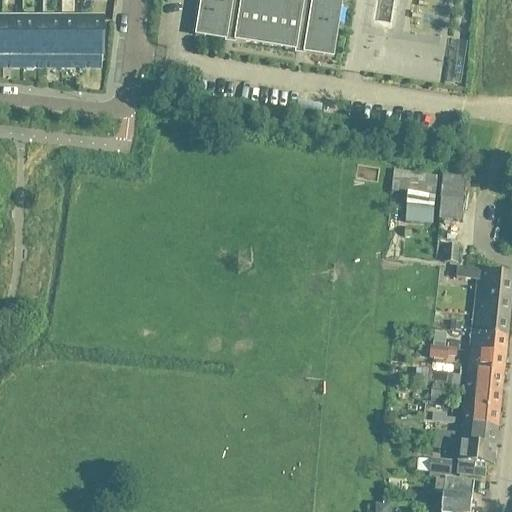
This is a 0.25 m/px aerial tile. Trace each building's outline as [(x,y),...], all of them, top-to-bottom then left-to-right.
[(340,0),(201,0),(195,35),(194,34),(194,35),(225,41),(226,38),(234,40),(234,42),(295,52),(295,50),(303,51),(303,53),(333,58),(333,57),(332,57),(340,0)] [(2,22),(2,59),(22,59),(22,22),(2,22)] [(22,22),(22,59),(41,59),(41,22),(22,22)] [(41,22),(41,59),(61,59),(61,22),(41,22)] [(61,22),(61,59),(81,59),(81,22),(61,22)] [(81,22),(81,59),(101,59),(103,59),(103,22),(81,22)] [(406,195),(405,223),(429,224),(436,177),(393,171),(390,193),(406,195)] [(442,177),(438,220),(463,222),(463,178),(449,177),(442,177)] [(445,246),(443,263),(457,264),(459,247),(445,246)] [(509,296),(511,275),(487,273),(478,272),(478,270),(457,268),(456,279),(476,280),(475,293),(509,296)] [(507,315),(509,296),(475,293),(473,312),(507,315)] [(503,337),(505,319),(470,315),(468,334),(503,337)] [(450,321),(449,331),(462,332),(463,322),(450,321)] [(501,357),(503,337),(468,334),(466,353),(501,357)] [(448,340),(447,349),(459,350),(460,342),(448,340)] [(448,351),(430,349),(429,361),(447,363),(448,351)] [(499,375),(501,357),(466,353),(465,371),(499,375)] [(452,373),(428,369),(426,381),(451,385),(452,373)] [(497,393),(499,375),(465,371),(463,389),(497,393)] [(432,384),(429,402),(444,404),(447,387),(432,384)] [(496,411),(497,393),(463,389),(461,407),(496,411)] [(494,430),(496,411),(461,407),(459,426),(494,430)] [(493,441),(494,430),(459,426),(458,444),(492,448),(493,441)] [(434,432),(433,441),(454,443),(454,434),(434,432)] [(454,443),(433,441),(432,449),(453,451),(454,443)] [(491,466),(492,448),(458,444),(456,476),(484,479),(485,466),(491,466)] [(430,461),(429,476),(450,478),(451,462),(430,461)] [(470,501),(472,483),(443,480),(441,497),(470,501)] [(468,511),(470,501),(441,497),(439,511),(468,511)]
